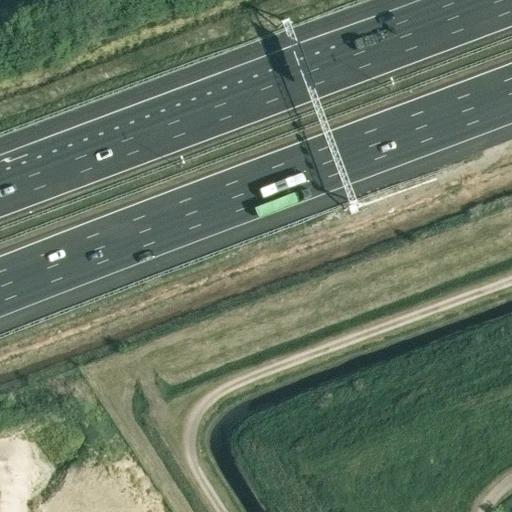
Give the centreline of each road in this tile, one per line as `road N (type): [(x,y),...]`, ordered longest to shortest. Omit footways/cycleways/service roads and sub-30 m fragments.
road 1 (motorway): [(511,0),(0,194)]
road 2 (motorway): [(0,287),(511,94)]
road 3 (track): [(511,279),(216,393),(196,412),(189,444),(221,511)]
